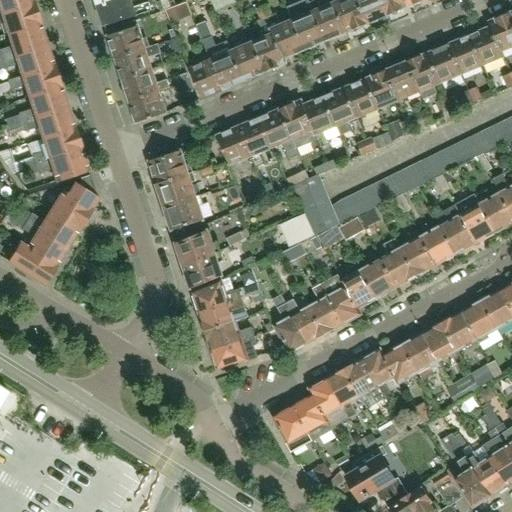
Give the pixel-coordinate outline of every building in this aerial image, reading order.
[(0,0),(0,13),(33,3),(31,0),(0,0)] [(152,11),(148,3),(134,8),(130,0),(117,0),(98,7),(105,27),(152,11)] [(227,8),(223,0),(211,0),(217,12),(227,8)] [(347,33),(335,2),(321,8),(317,0),(314,0),(311,1),(326,41),(336,37),(338,38),(343,37),(344,34),(347,33)] [(368,24),(358,0),(340,0),(335,2),(347,33),(353,30),(354,31),(357,30),(359,30),(364,28),(366,25),(368,24)] [(388,16),(382,0),(358,0),(368,24),(371,23),(373,24),(378,22),(379,19),(388,16)] [(409,7),(406,0),(382,0),(388,16),(389,16),(391,15),(393,16),(399,14),(400,11),(404,10),(404,9),(409,7)] [(326,41),(311,1),(290,10),(306,50),(308,49),(310,50),(315,48),(316,46),(326,41)] [(7,35),(39,24),(33,3),(0,13),(0,23),(3,23),(7,35)] [(306,50),(290,10),(289,11),(293,20),(281,25),(276,14),(273,15),(269,4),(263,6),(285,59),(294,55),(296,56),(301,54),(302,51),(306,50)] [(168,27),(203,20),(200,5),(165,12),(168,27)] [(285,59),(263,6),(257,9),(261,20),(258,21),(265,39),(253,44),(265,73),(287,64),(285,59)] [(511,45),(511,16),(511,13),(489,22),(491,27),(501,50),(511,45)] [(206,22),(196,26),(203,41),(212,37),(206,22)] [(0,59),(46,45),(39,24),(7,35),(11,46),(0,49),(0,59)] [(148,39),(142,40),(138,27),(108,37),(115,59),(151,47),(148,39)] [(501,50),(491,27),(481,31),(479,30),(475,32),(473,34),(470,36),(482,64),(503,55),(501,50)] [(168,30),(156,34),(159,44),(169,40),(177,37),(174,30),(169,32),(168,30)] [(482,64),(470,36),(468,37),(465,36),(461,38),(460,40),(449,44),(461,73),(482,64)] [(177,37),(169,40),(174,54),(182,51),(177,37)] [(211,61),(223,90),(244,82),(232,52),(233,52),(228,41),(216,46),(212,37),(203,41),(211,61)] [(265,73),(253,44),(233,52),(232,52),(244,82),(265,73)] [(461,73),(449,44),(440,48),(438,47),(433,49),(432,51),(429,53),(441,82),(461,73)] [(46,45),(0,59),(0,60),(2,68),(3,69),(17,65),(21,76),(53,66),(46,45)] [(152,70),(148,56),(158,53),(155,45),(151,47),(115,59),(122,80),(152,70)] [(441,82),(429,53),(423,55),(422,55),(419,57),(417,56),(412,58),(411,60),(408,61),(420,90),(423,98),(438,92),(434,84),(441,82)] [(223,90),(211,61),(189,69),(201,99),(223,90)] [(420,90),(408,61),(405,62),(403,61),(398,63),(397,66),(387,70),(399,99),(420,90)] [(53,66),(21,76),(7,81),(7,82),(0,84),(0,93),(10,90),(24,86),(28,97),(60,87),(53,66)] [(157,83),(152,70),(122,80),(129,102),(160,91),(157,83)] [(399,99),(387,70),(384,71),(382,70),(377,72),(376,75),(367,79),(378,107),(399,99)] [(174,79),(177,87),(191,82),(188,74),(174,79)] [(378,107),(367,79),(363,80),(361,79),(356,81),(355,84),(346,87),(358,116),(378,107)] [(194,89),(191,82),(177,87),(180,94),(194,89)] [(477,86),(468,89),(474,102),(482,99),(477,86)] [(67,108),(60,87),(28,97),(31,109),(18,114),(19,115),(21,123),(67,108)] [(358,116),(346,87),(336,92),(333,91),(328,93),(327,96),(325,96),(341,134),(353,128),(349,120),(358,116)] [(461,109),(475,104),(474,102),(468,89),(455,95),(461,109)] [(167,113),(160,91),(129,102),(137,123),(167,113)] [(341,134),(325,96),(322,98),(319,97),(315,98),(314,101),(304,105),(314,129),(316,133),(324,130),(328,139),(341,134)] [(448,97),(438,101),(445,118),(449,116),(455,113),(448,97)] [(316,133),(314,129),(304,105),(302,100),(294,104),(294,103),(280,109),(281,109),(292,138),(297,148),(318,139),(316,133)] [(74,128),(67,108),(21,123),(24,131),(24,133),(38,128),(41,139),(74,128)] [(427,108),(410,114),(417,130),(433,123),(427,108)] [(292,138),(281,109),(280,109),(260,118),(272,147),(283,142),(288,154),(290,154),(298,171),(305,168),(297,148),(292,138)] [(21,123),(19,115),(5,120),(8,127),(21,123)] [(272,147),(260,118),(239,127),(251,156),(256,167),(265,163),(260,152),(272,147)] [(399,120),(386,126),(389,131),(393,141),(406,135),(399,120)] [(24,131),(21,123),(8,127),(10,135),(24,131)] [(251,156),(239,127),(218,136),(230,165),(251,156)] [(81,149),(74,128),(41,139),(45,152),(18,161),(21,169),(81,149)] [(373,138),(368,140),(372,151),(378,149),(373,138)] [(372,151),(368,140),(358,144),(363,155),(367,153),(372,151)] [(52,170),(55,182),(88,171),(81,149),(21,169),(24,177),(37,173),(38,175),(52,170)] [(189,174),(181,151),(149,161),(156,185),(189,174)] [(477,158),(481,165),(488,161),(485,155),(477,158)] [(339,158),(327,163),(330,170),(342,165),(339,158)] [(199,164),(201,170),(212,166),(210,160),(199,164)] [(492,170),(488,161),(481,165),(485,173),(492,170)] [(319,175),(330,170),(327,163),(314,169),(317,176),(319,175)] [(214,172),(212,166),(201,170),(203,176),(214,172)] [(306,171),(300,173),(304,182),(310,179),(306,171)] [(197,197),(189,174),(156,185),(164,208),(197,197)] [(443,194),(452,190),(444,174),(435,178),(443,194)] [(511,186),(510,188),(503,174),(493,179),(499,189),(498,190),(511,215),(511,186)] [(339,226),(342,224),(333,205),(320,175),(295,188),(305,213),(313,234),(314,235),(315,237),(317,236),(326,232),(339,226)] [(92,210),(98,200),(90,176),(80,179),(82,185),(77,186),(74,184),(67,195),(92,210)] [(272,182),(264,185),(269,197),(276,194),(272,182)] [(262,200),(269,197),(264,185),(257,188),(262,200)] [(226,195),(224,188),(212,191),(215,199),(226,195)] [(396,198),(400,206),(408,202),(416,198),(412,191),(411,190),(396,197),(396,198)] [(511,223),(511,215),(498,190),(491,194),(491,195),(480,202),(479,202),(496,233),(498,231),(500,232),(506,229),(507,226),(511,223)] [(80,229),(92,210),(67,195),(63,192),(51,211),(80,229)] [(496,233),(479,202),(480,202),(476,194),(456,205),(476,243),(484,239),(487,240),(493,236),(493,234),(496,233)] [(204,220),(197,197),(164,208),(172,231),(204,220)] [(412,210),(408,202),(400,206),(404,214),(412,210)] [(476,243),(456,205),(436,216),(441,226),(456,254),(458,254),(460,254),(466,251),(467,248),(476,243)] [(19,207),(14,214),(19,218),(68,248),(80,229),(51,211),(44,221),(31,213),(30,214),(19,207)] [(366,225),(380,218),(375,208),(361,215),(366,225)] [(313,234),(305,213),(285,223),(294,243),(313,234)] [(19,218),(14,214),(10,220),(22,227),(20,230),(33,239),(27,248),(57,267),(68,248),(19,218)] [(346,240),(355,236),(348,222),(342,224),(339,226),(346,240)] [(456,254),(441,226),(422,237),(437,265),(444,261),(447,262),(453,258),(454,256),(456,254)] [(337,227),(318,237),(325,250),(344,240),(337,227)] [(221,252),(218,243),(213,244),(209,231),(176,243),(175,243),(183,266),(221,252)] [(230,247),(244,240),(240,233),(226,240),(230,247)] [(317,236),(315,237),(314,235),(311,237),(317,249),(322,246),(321,244),(317,236)] [(437,265),(422,237),(402,248),(417,276),(418,276),(421,276),(427,273),(428,270),(437,265)] [(57,267),(27,248),(20,244),(8,263),(45,286),(57,267)] [(297,254),(295,248),(288,251),(290,257),(297,254)] [(417,276),(402,248),(382,259),(397,287),(405,283),(407,284),(414,280),(414,278),(417,276)] [(224,277),(219,263),(224,261),(221,252),(183,266),(191,289),(224,277)] [(263,261),(267,269),(275,265),(271,257),(263,261)] [(397,287),(382,259),(363,270),(378,298),(378,297),(381,298),(387,295),(388,292),(397,287)] [(259,273),(267,269),(263,261),(255,265),(259,273)] [(378,298),(363,270),(342,281),(345,287),(357,309),(366,304),(368,305),(374,301),(375,299),(378,298)] [(357,309),(345,287),(342,281),(339,276),(321,286),(343,325),(361,315),(357,309)] [(253,293),(261,291),(259,283),(242,289),(241,287),(233,289),(230,278),(221,280),(222,282),(191,292),(198,312),(240,298),(253,293)] [(511,283),(511,286),(502,291),(511,307),(511,283)] [(343,325),(321,286),(315,289),(321,301),(310,307),(325,335),(343,325)] [(263,300),(265,300),(261,291),(253,293),(253,295),(256,303),(260,313),(267,311),(263,300)] [(511,321),(511,307),(502,291),(495,295),(492,294),(485,298),(485,301),(483,302),(498,329),(511,321)] [(285,321),(275,327),(277,331),(285,345),(290,354),(308,344),(286,306),(286,305),(283,296),(273,301),(285,321)] [(205,331),(234,321),(231,311),(243,307),(240,298),(198,312),(205,331)] [(325,335),(310,307),(300,313),(294,301),(286,305),(286,306),(308,344),(325,335)] [(498,329),(483,302),(481,302),(479,301),(472,305),(471,308),(463,312),(478,340),(498,329)] [(272,332),(277,331),(275,327),(268,314),(267,311),(260,313),(266,334),(272,332)] [(478,340),(463,312),(455,317),(452,316),(446,320),(445,322),(444,323),(459,351),(478,340)] [(254,336),(251,329),(238,333),(234,321),(205,331),(211,351),(254,336)] [(459,351),(444,323),(442,324),(439,324),(432,327),(432,330),(424,334),(439,362),(459,351)] [(277,331),(272,332),(277,347),(285,345),(277,331)] [(439,362),(424,334),(415,339),(412,338),(406,342),(406,344),(404,345),(420,373),(423,378),(422,379),(423,380),(435,373),(431,366),(439,362)] [(258,357),(254,346),(257,345),(254,336),(211,351),(218,371),(258,357)] [(396,377),(400,384),(420,373),(404,345),(402,346),(399,345),(393,349),(392,352),(384,356),(396,377)] [(396,377),(384,356),(380,350),(362,360),(383,397),(391,393),(385,383),(396,377)] [(383,397),(362,360),(345,370),(360,397),(370,391),(376,402),(383,397)] [(488,366),(492,373),(500,368),(496,361),(488,366)] [(504,375),(500,368),(492,373),(496,380),(504,375)] [(360,397),(345,370),(328,379),(349,417),(357,412),(351,402),(360,397)] [(471,376),(448,388),(452,395),(461,390),(465,398),(479,390),(471,376)] [(349,417),(328,379),(310,389),(313,395),(331,427),(342,420),(349,417)] [(461,390),(452,395),(457,403),(465,398),(461,390)] [(331,427),(313,395),(293,406),(312,441),(332,430),(331,427)] [(511,429),(508,432),(504,425),(503,426),(488,403),(482,407),(484,409),(511,454),(511,429)] [(430,419),(426,411),(422,404),(412,410),(420,424),(422,423),(430,419)] [(312,441),(293,406),(273,417),(292,452),(312,441)] [(511,454),(484,409),(480,412),(483,418),(482,418),(491,432),(488,433),(500,453),(491,458),(508,486),(511,483),(511,454)] [(396,429),(404,424),(400,417),(391,422),(396,429)] [(408,431),(404,424),(396,429),(400,436),(408,431)] [(491,497),(468,457),(453,434),(442,441),(456,463),(460,463),(462,466),(452,472),(474,508),(491,497)] [(366,456),(384,445),(387,443),(383,436),(370,444),(362,449),(366,456)] [(370,444),(366,437),(358,442),(362,449),(370,444)] [(10,441),(0,458),(0,482),(11,489),(31,453),(10,441)] [(396,480),(383,458),(389,454),(384,445),(366,456),(355,462),(360,471),(349,477),(355,488),(352,490),(356,496),(359,495),(362,500),(377,491),(382,500),(396,492),(391,483),(396,480)] [(312,450),(299,454),(303,468),(316,464),(312,450)] [(508,486),(491,458),(481,464),(475,454),(475,453),(468,457),(491,497),(508,486)] [(346,455),(336,461),(341,470),(351,464),(346,455)] [(310,476),(320,483),(332,476),(324,462),(311,470),(310,476)] [(447,472),(445,473),(436,479),(390,508),(392,511),(391,511),(436,511),(438,511),(433,503),(434,503),(430,497),(439,491),(449,508),(464,499),(447,472)]
